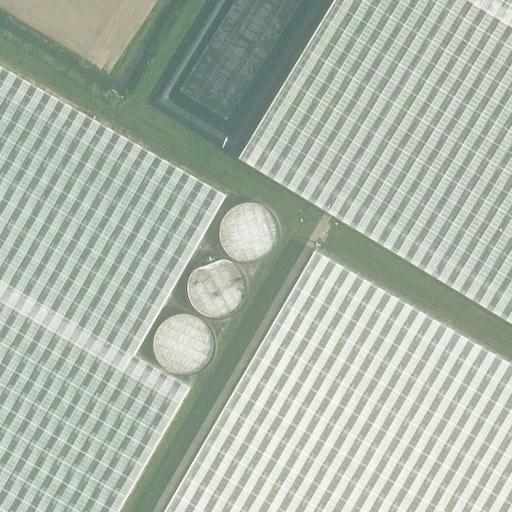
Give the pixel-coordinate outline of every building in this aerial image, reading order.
[(511,0),(334,0),(239,157),(511,322),(511,0)] [(0,511),(119,511),(190,388),(134,356),(226,195),(0,65),(0,511)] [(272,259),(275,203),(224,200),(222,243),(238,244),(238,258),(272,259)] [(511,511),(511,364),(315,251),(163,511),(511,511)] [(240,306),(244,261),(194,257),(190,302),(240,306)] [(204,362),(215,321),(167,308),(156,348),(178,354),(174,368),(201,375),(204,362)]
